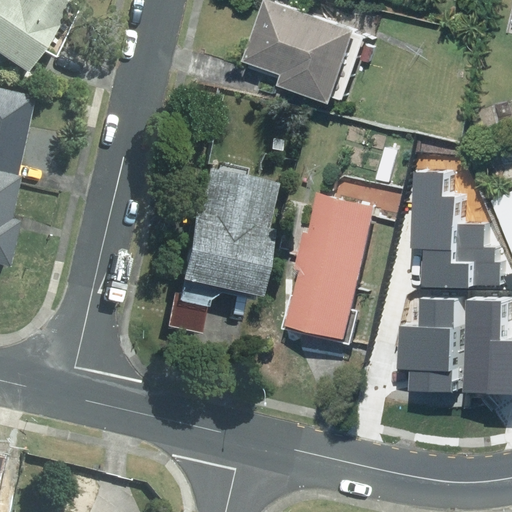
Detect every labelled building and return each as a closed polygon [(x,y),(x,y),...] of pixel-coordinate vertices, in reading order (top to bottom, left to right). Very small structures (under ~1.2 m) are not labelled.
[(0,0),(0,51),(29,71),(74,4),(68,0),(0,0)] [(264,2),(242,63),(281,77),(277,89),(328,107),(354,34),(264,2)] [(36,95),(0,87),(0,263),(10,265),(19,219),(10,217),(36,95)] [(400,148),(386,144),(375,180),(389,184),(400,148)] [(181,218),(164,285),(170,287),(168,295),(166,295),(157,331),(190,338),(197,305),(207,297),(240,303),(267,189),(199,173),(188,220),(181,218)] [(511,193),(491,202),(511,255),(511,193)] [(290,296),(282,331),(349,347),(357,314),(350,312),(375,208),(317,195),(308,234),(303,233),(293,272),(298,273),(293,297),(290,296)] [(504,287),(382,282),(379,343),(431,346),(431,357),(448,357),(448,346),(501,349),(504,287)]
